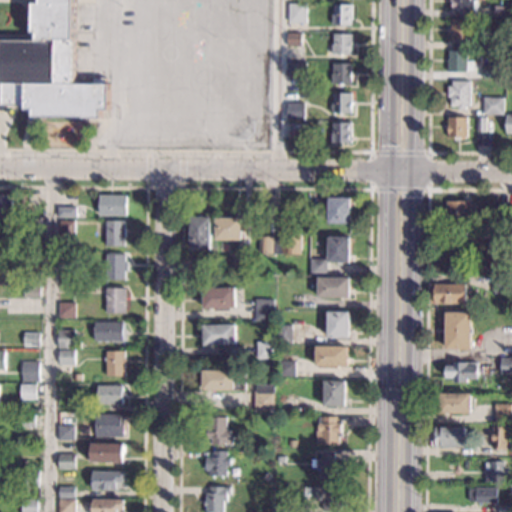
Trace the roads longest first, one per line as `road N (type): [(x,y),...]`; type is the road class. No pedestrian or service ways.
road 1 (residential): [(387,172),(0,164)]
road 2 (residential): [(163,511),(165,166)]
road 3 (tertiary): [(412,511),(416,172)]
road 4 (tertiary): [(387,172),(383,511)]
road 5 (tertiary): [(416,172),(417,0)]
road 6 (tertiary): [(388,0),(387,172)]
